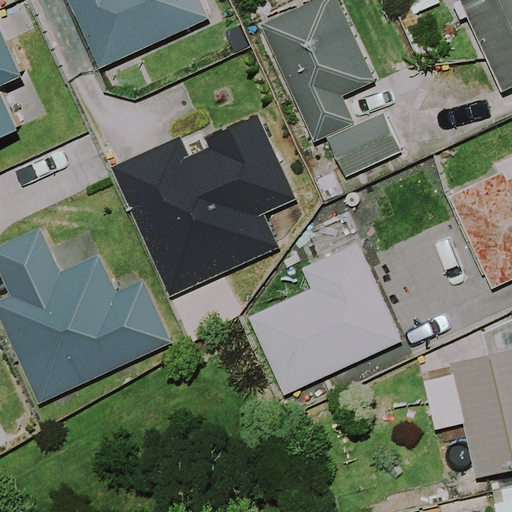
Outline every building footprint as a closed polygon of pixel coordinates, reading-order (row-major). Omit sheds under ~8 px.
[(69,0),(101,69),(210,19),(201,0),(69,0)] [(329,137),(356,124),(343,97),(380,79),(342,0),(315,0),(262,25),(317,143),(329,137)] [(511,0),(460,0),(504,93),(511,89),(511,0)] [(0,86),(24,75),(0,23),(0,139),(19,130),(0,87),(0,86)] [(385,114),(329,139),(346,177),(402,152),(385,114)] [(110,168),(170,298),(281,248),(265,215),(299,199),(260,115),(206,139),(210,147),(192,155),(183,135),(110,168)] [(117,201),(82,126),(40,145),(75,220),(117,201)] [(450,196),(494,289),(511,280),(511,178),(509,179),(506,171),(450,196)] [(0,299),(0,318),(40,405),(174,344),(144,279),(117,291),(100,254),(62,272),(41,227),(0,245),(0,270),(11,295),(0,299)] [(285,393),(403,340),(358,243),(303,268),(313,289),(250,318),(285,393)] [(453,374),(424,381),(436,431),(465,424),(477,479),(511,470),(511,320),(483,334),(487,354),(451,363),(453,374)] [(511,511),(511,488),(493,493),(497,511),(511,511)]
